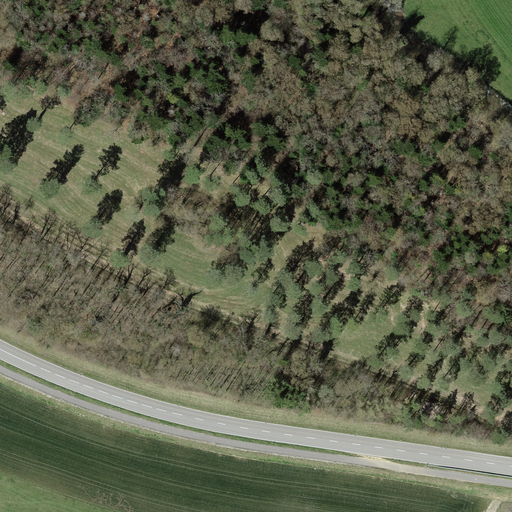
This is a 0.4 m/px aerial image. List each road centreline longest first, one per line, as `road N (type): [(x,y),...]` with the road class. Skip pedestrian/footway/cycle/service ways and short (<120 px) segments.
road 1 (track): [(0,208),(98,264),(410,382),(511,430)]
road 2 (secondary): [(511,469),(168,413),(0,350)]
